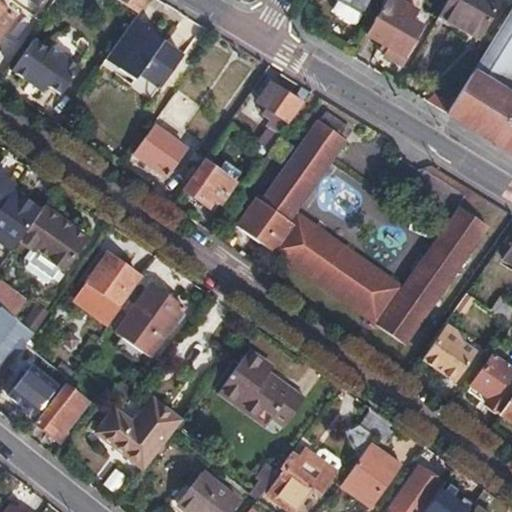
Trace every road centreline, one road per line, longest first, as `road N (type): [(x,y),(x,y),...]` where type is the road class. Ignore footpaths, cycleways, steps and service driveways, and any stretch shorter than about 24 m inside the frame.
road 1 (residential): [(511,478),(0,114)]
road 2 (residential): [(511,192),(262,39)]
